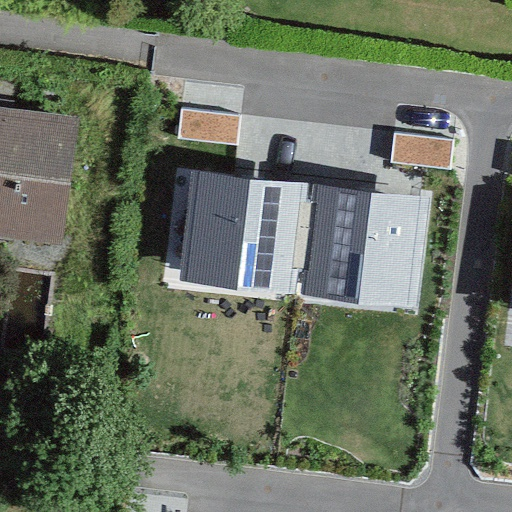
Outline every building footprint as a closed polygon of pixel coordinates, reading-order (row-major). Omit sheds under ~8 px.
[(80,117),(0,106),(0,237),(64,246),(80,117)] [(241,116),(182,109),(179,139),(238,145),(241,116)] [(454,139),(394,134),(392,163),(451,168),(454,139)] [(193,170),(179,279),(295,294),(309,184),(193,170)] [(314,185),(300,294),(416,308),(429,199),(314,185)]
